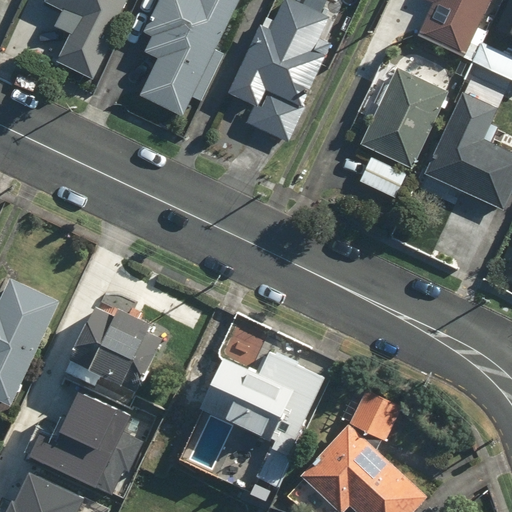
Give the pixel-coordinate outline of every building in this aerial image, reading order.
[(38,0),(36,5),(107,37),(123,0),(38,0)] [(132,96),(136,97),(175,118),(185,99),(198,106),(223,59),(211,53),(239,0),(157,0),(139,35),(146,39),(137,54),(151,62),(132,96)] [(215,128),(230,135),(236,122),(287,145),(332,45),(317,38),(326,19),(283,0),(278,0),(264,32),(251,26),(219,96),(228,100),(215,128)] [(419,0),(427,4),(413,35),(459,61),(493,0),(419,0)] [(511,0),(508,0),(491,36),(511,46),(511,0)] [(108,51),(68,30),(51,62),(91,83),(108,51)] [(455,95),(420,175),(503,217),(511,195),(511,157),(486,146),(493,130),(484,126),(488,116),(504,123),(511,104),(511,60),(474,44),(457,83),(466,87),(461,98),(455,95)] [(383,86),(378,83),(367,109),(372,111),(356,148),(412,172),(447,91),(391,67),(383,86)] [(402,175),(370,160),(359,188),(389,202),(402,175)] [(0,303),(0,390),(21,400),(67,297),(20,276),(6,306),(0,303)] [(103,383),(109,369),(139,384),(145,371),(157,376),(175,336),(159,328),(163,318),(127,302),(124,309),(103,299),(71,369),(103,383)] [(229,350),(204,405),(256,429),(252,438),(274,447),(301,388),(290,382),(295,371),(270,360),(266,367),(229,350)] [(313,511),(341,511),(346,506),(353,510),(362,503),(370,511),(419,511),(436,495),(367,433),(373,426),(392,441),(411,399),(374,383),(359,421),(294,494),(313,511)] [(127,412),(66,389),(47,437),(35,426),(21,461),(97,490),(127,412)] [(282,436),(263,475),(284,486),(303,447),(282,436)] [(71,511),(77,496),(26,476),(17,501),(3,495),(0,501),(0,511),(71,511)]
